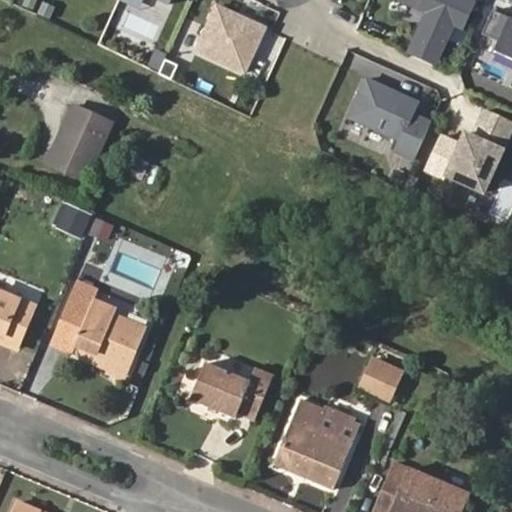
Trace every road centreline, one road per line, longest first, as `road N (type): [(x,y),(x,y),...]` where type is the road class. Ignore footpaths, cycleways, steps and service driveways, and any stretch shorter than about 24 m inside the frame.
road 1 (residential): [(206,490),(0,402)]
road 2 (residential): [(0,441),(168,511)]
